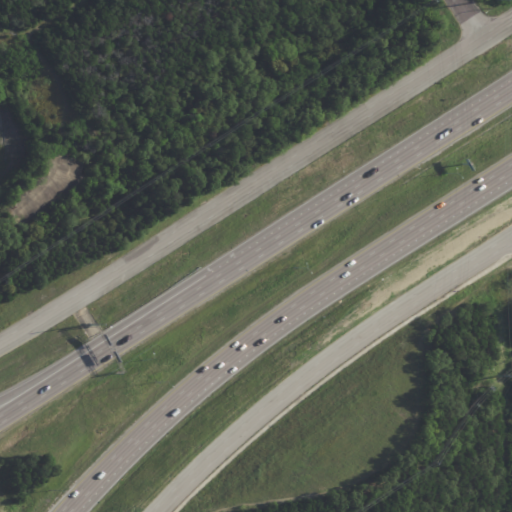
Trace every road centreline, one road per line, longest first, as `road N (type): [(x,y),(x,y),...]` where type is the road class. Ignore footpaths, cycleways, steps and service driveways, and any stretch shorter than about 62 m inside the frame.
road 1 (motorway): [(66,511),(164,414),(297,306),(511,169)]
road 2 (secondary): [(511,23),(146,255)]
road 3 (motorway): [(511,91),(217,281)]
road 4 (secondary): [(319,367),(511,238)]
road 5 (secondary): [(154,511),(319,367)]
road 6 (secondary): [(146,255),(0,341)]
road 7 (motorway): [(217,281),(87,361)]
